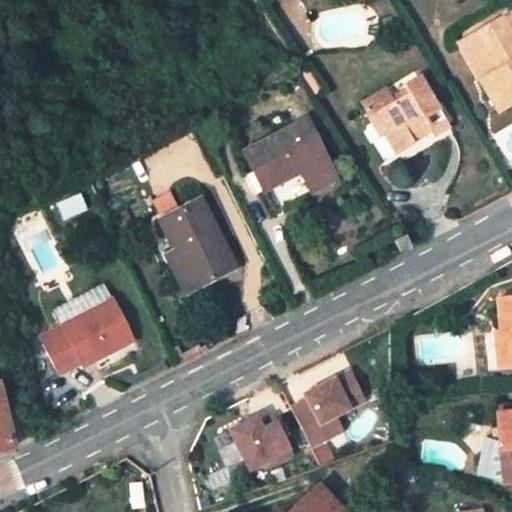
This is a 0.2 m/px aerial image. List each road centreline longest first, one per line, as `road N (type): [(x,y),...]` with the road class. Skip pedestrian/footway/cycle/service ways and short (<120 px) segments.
road 1 (tertiary): [(153,414),(511,220)]
road 2 (tertiary): [(0,480),(153,414)]
